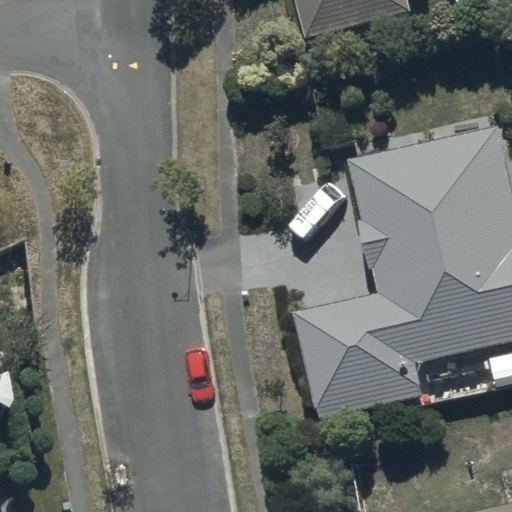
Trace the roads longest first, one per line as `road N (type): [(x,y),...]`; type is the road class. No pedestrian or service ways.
road 1 (residential): [(167,511),(132,287),(132,39)]
road 2 (residential): [(132,39),(0,45)]
